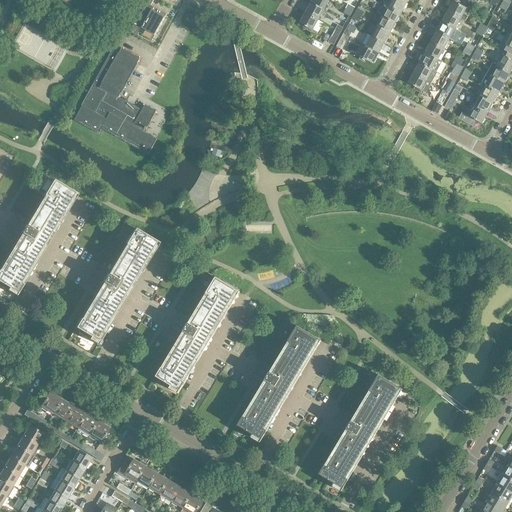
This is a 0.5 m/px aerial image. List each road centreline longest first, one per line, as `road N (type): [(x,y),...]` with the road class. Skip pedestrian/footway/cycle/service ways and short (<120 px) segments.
road 1 (residential): [(250,477),(325,344)]
road 2 (residential): [(168,427),(246,296)]
road 3 (residential): [(5,330),(81,198)]
road 4 (residential): [(88,379),(162,247)]
road 5 (residential): [(440,511),(511,392)]
road 6 (residential): [(490,155),(378,93)]
road 7 (residential): [(378,93),(270,31)]
road 8 (residential): [(339,511),(403,405)]
